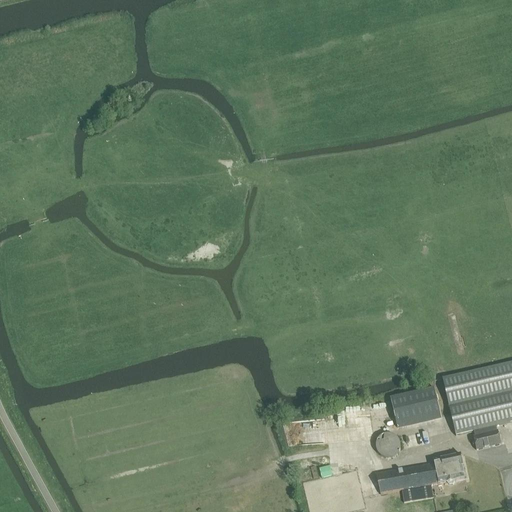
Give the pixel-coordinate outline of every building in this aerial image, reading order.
[(511,364),(442,380),(456,437),(473,433),(496,428),(511,424),(511,364)] [(496,428),(473,433),(474,437),(473,437),(476,452),(501,446),(498,432),(497,432),(496,428)] [(427,432),(400,438),(402,450),(430,444),(427,432)] [(460,456),(433,461),(434,465),(438,485),(446,483),(449,486),(453,486),(454,482),(465,480),(460,456)] [(434,465),(376,476),(380,496),(401,492),(404,504),(433,499),(431,487),(438,485),(434,465)]
